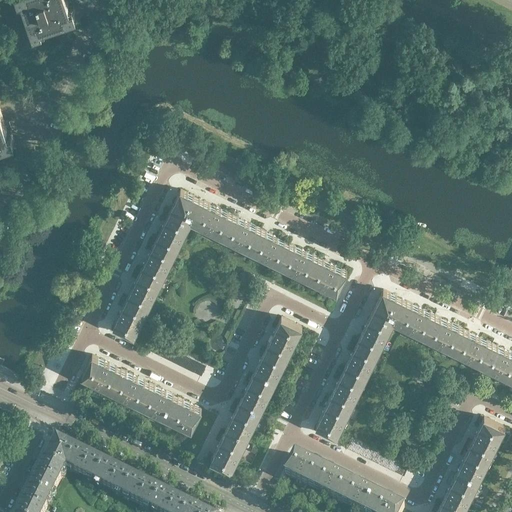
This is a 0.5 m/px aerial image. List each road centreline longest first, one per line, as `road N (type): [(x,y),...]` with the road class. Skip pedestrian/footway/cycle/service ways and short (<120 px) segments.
road 1 (residential): [(87,336),(170,162),(370,261)]
road 2 (residential): [(338,327),(271,294),(218,403),(87,336)]
road 3 (residential): [(288,432),(422,497),(474,395),(511,413)]
road 4 (tertiary): [(251,507),(51,409)]
road 5 (residential): [(370,261),(511,329)]
road 6 (residential): [(47,114),(104,0)]
